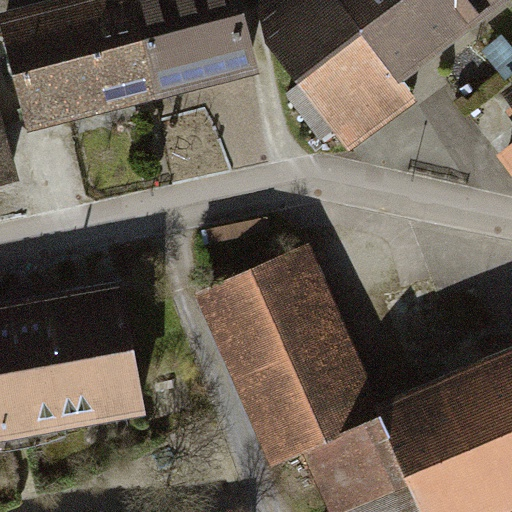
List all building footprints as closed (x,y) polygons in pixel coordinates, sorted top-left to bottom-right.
[(31,124),(159,92),(136,0),(95,0),(96,2),(6,25),(31,124)] [(238,0),(136,0),(159,92),(256,68),(238,0)] [(394,77),(454,33),(428,0),(269,0),(281,48),(351,142),(410,99),(394,77)] [(428,0),(454,33),(497,0),(428,0)] [(0,179),(14,176),(0,120),(0,179)] [(511,511),(511,356),(385,410),(317,250),(208,295),(284,473),(303,465),(322,511),(511,511)] [(115,289),(0,311),(0,431),(137,406),(115,289)]
